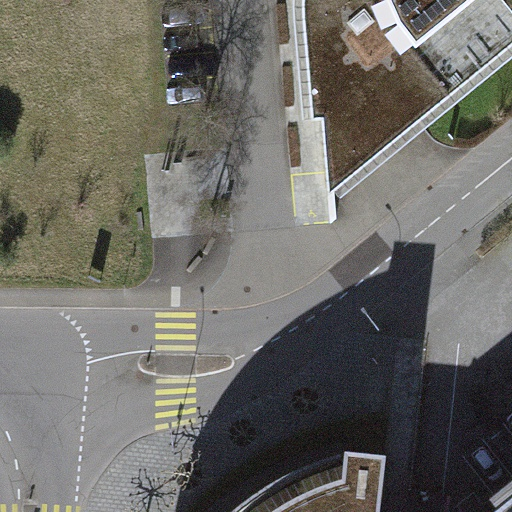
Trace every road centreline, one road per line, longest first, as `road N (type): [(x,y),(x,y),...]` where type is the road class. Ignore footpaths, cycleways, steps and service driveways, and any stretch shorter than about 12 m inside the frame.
road 1 (residential): [(277,342),(248,0)]
road 2 (residential): [(511,159),(277,342)]
road 3 (residential): [(277,342),(225,363),(105,365),(52,387),(4,420)]
